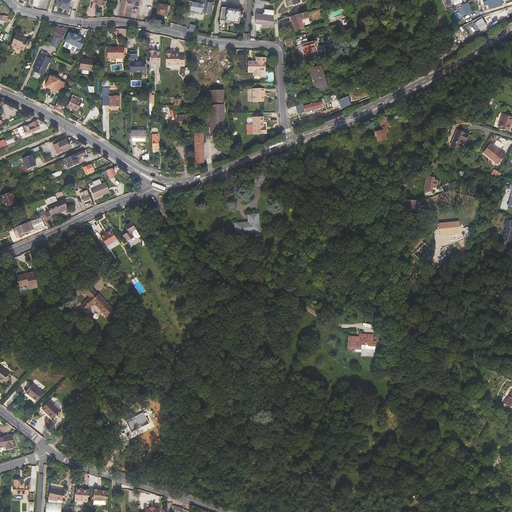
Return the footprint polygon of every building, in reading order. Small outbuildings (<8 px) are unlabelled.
[(56,0),(55,6),(69,10),(71,0),(56,0)] [(206,1),(205,4),(187,0),(183,0),(183,8),(200,12),(200,14),(203,14),(203,12),(209,14),(212,2),(209,2),(209,0),(201,0),(202,0),(206,1)] [(502,5),(500,0),(487,0),(483,1),(485,5),(488,4),(490,9),(502,5)] [(167,15),(168,5),(159,4),(157,13),(167,15)] [(200,12),(183,8),(182,15),(189,17),(190,12),(200,14),(200,12)] [(239,22),(241,9),(238,9),(238,11),(222,8),(220,19),(239,22)] [(274,20),(274,10),(265,9),(264,14),(263,25),(274,27),(274,20)] [(306,12),(291,17),(295,31),(305,28),(302,20),(308,18),(306,12)] [(264,14),(258,14),(256,15),(255,23),(262,24),(261,25),(263,25),(264,14)] [(481,30),(487,26),(482,18),(475,22),(481,30)] [(344,28),(344,26),(339,27),(339,24),(329,27),(331,33),(344,28)] [(62,39),(65,33),(61,31),(55,28),(52,35),(62,39)] [(126,37),(127,29),(119,28),(119,36),(126,37)] [(65,42),(81,49),(85,40),(77,36),(77,35),(73,34),(69,32),(65,42)] [(24,51),(28,40),(21,37),(22,35),(16,33),(11,46),(24,51)] [(456,44),(461,41),(458,35),(452,38),(456,44)] [(62,39),(54,36),(50,45),(57,48),(62,39)] [(317,55),(323,54),(321,48),(319,49),(318,45),(317,45),(316,41),(308,43),(307,39),(303,40),(301,36),(298,37),(299,39),(296,40),(298,46),(301,45),(302,49),(299,50),(300,55),(301,60),(311,57),(317,56),(317,55)] [(293,44),(292,39),(284,41),(286,47),(293,44)] [(124,47),(109,47),(109,58),(124,58),(124,47)] [(43,75),(49,62),(51,63),(52,60),(46,57),(47,54),(42,51),(33,71),(43,75)] [(154,51),(150,51),(150,64),(161,64),(160,52),(154,52),(154,51)] [(166,65),(185,65),(185,55),(179,55),(179,54),(175,54),(175,55),(172,55),(172,54),(166,54),(166,65)] [(260,72),(265,72),(265,57),(259,57),(259,61),(256,61),(248,61),(248,72),(253,72),(253,75),(260,75),(260,72)] [(92,71),(94,60),(81,58),(79,69),(92,71)] [(146,73),(146,62),(130,62),(130,73),(146,73)] [(327,88),(321,66),(310,69),(316,91),(327,88)] [(65,84),(66,83),(50,76),(50,77),(48,76),(46,81),(48,82),(46,87),(61,93),(65,84)] [(120,107),(120,93),(110,93),(110,88),(102,88),(102,97),(105,97),(105,106),(115,106),(115,107),(120,107)] [(264,93),(264,88),(252,89),(253,102),(263,102),(263,96),(263,93),(264,93)] [(224,102),(224,90),(210,90),(210,102),(218,102),(218,105),(210,105),(211,131),(214,131),(214,133),(225,133),(224,105),(222,105),(222,102),(224,102)] [(78,111),(82,102),(72,97),(67,107),(78,111)] [(322,107),(321,102),(315,103),(303,106),(304,107),(297,109),(298,114),(305,112),(322,107)] [(54,110),(62,114),(64,112),(61,110),(63,107),(59,105),(57,108),(55,107),(54,110)] [(396,119),(395,114),(380,119),(382,126),(387,125),(388,128),(392,127),(391,124),(392,124),(391,120),(396,119)] [(187,125),(187,115),(178,115),(178,126),(187,125)] [(511,118),(502,115),(498,128),(509,131),(511,121),(511,118)] [(264,127),(263,117),(253,117),(253,134),(265,134),(265,127),(264,127)] [(26,135),(40,129),(36,121),(22,127),(26,135)] [(457,130),(451,146),(459,149),(463,141),(465,142),(468,135),(457,130)] [(146,142),(146,131),(131,131),(131,142),(146,142)] [(203,163),(203,133),(195,133),(196,163),(203,163)] [(57,154),(70,149),(66,139),(53,145),(57,154)] [(493,146),(498,150),(503,144),(498,140),(493,146)] [(495,162),(498,164),(505,155),(502,153),(498,150),(493,146),(490,143),(483,152),(495,162)] [(84,151),(66,159),(70,168),(79,164),(77,158),(85,155),(84,151)] [(23,159),(28,169),(37,165),(32,155),(23,159)] [(86,173),(94,170),(91,164),(83,168),(86,173)] [(114,177),(111,168),(106,170),(109,179),(114,177)] [(61,171),(50,175),(51,179),(63,174),(61,171)] [(254,176),(254,184),(265,184),(265,176),(254,176)] [(431,191),(432,187),(435,188),(437,180),(433,179),(434,178),(429,177),(426,191),(431,191)] [(95,198),(110,192),(106,182),(91,189),(95,198)] [(12,191),(2,195),(7,207),(17,203),(12,191)] [(85,206),(89,204),(88,203),(92,201),(89,195),(89,194),(85,195),(82,197),(85,206)] [(50,212),(45,214),(49,222),(53,220),(51,216),(68,209),(64,199),(47,206),(50,212)] [(405,210),(416,211),(417,200),(406,200),(405,210)] [(45,214),(43,215),(49,229),(51,228),(49,222),(45,214)] [(235,224),(236,233),(255,232),(254,229),(259,228),(258,214),(248,215),(249,223),(235,224)] [(511,220),(507,219),(505,227),(506,227),(502,240),(511,242),(511,220)] [(17,230),(20,235),(34,229),(33,227),(30,221),(28,222),(26,223),(16,227),(17,230)] [(438,223),(439,235),(460,234),(459,222),(438,223)] [(132,223),(125,227),(126,229),(125,234),(123,235),(127,242),(134,238),(137,239),(140,237),(136,229),(132,223)] [(117,240),(112,232),(105,236),(105,235),(101,237),(107,247),(117,240)] [(425,249),(428,246),(424,243),(419,248),(416,252),(413,254),(419,259),(427,251),(425,249)] [(17,276),(20,287),(29,285),(30,289),(38,287),(34,272),(17,276)] [(137,276),(131,279),(140,294),(145,291),(137,276)] [(113,309),(96,291),(95,292),(89,286),(84,290),(90,297),(82,305),(86,310),(94,303),(106,316),(113,309)] [(404,326),(399,337),(409,341),(414,331),(416,327),(406,322),(404,326)] [(348,338),(347,347),(361,348),(362,347),(366,347),(366,349),(367,349),(368,345),(375,346),(376,341),(373,341),(373,336),(373,335),(359,334),(359,337),(359,338),(348,338)] [(361,350),(361,356),(375,357),(375,346),(368,345),(367,349),(366,349),(366,347),(362,347),(361,348),(361,350)] [(406,353),(399,352),(398,359),(405,360),(406,353)] [(0,378),(4,381),(6,383),(10,378),(8,376),(10,373),(0,366),(0,378)] [(32,384),(25,393),(36,401),(43,393),(32,384)] [(60,411),(49,401),(42,409),(46,413),(46,412),(53,418),(60,411)] [(137,416),(125,422),(131,433),(143,427),(149,423),(147,419),(144,412),(137,416)] [(0,447),(5,447),(6,449),(14,448),(11,435),(0,436),(0,447)] [(495,456),(494,455),(490,460),(495,463),(499,458),(495,456)] [(20,480),(13,480),(13,494),(29,494),(29,486),(24,486),(24,483),(20,483),(20,480)] [(62,500),(64,491),(51,489),(49,499),(56,501),(56,499),(62,500)] [(88,502),(89,490),(75,489),(74,501),(88,502)] [(106,491),(101,491),(97,491),(98,489),(93,489),(93,500),(105,501),(106,491)]
